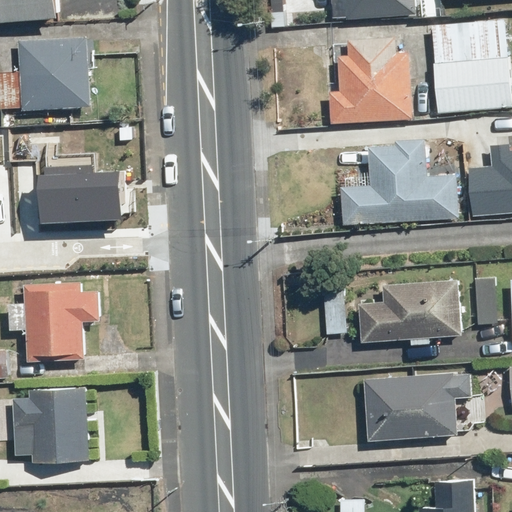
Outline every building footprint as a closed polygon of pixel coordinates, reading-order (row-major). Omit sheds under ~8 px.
[(0,0),(0,23),(57,19),(55,0),(0,0)] [(334,0),(336,17),(420,11),(419,0),(334,0)] [(435,22),(443,110),(511,104),(511,50),(509,16),(435,22)] [(333,89),(334,121),(416,117),(412,49),(400,50),(399,33),(352,36),(353,51),(343,51),(345,88),(333,89)] [(22,107),(22,111),(91,107),(88,68),(95,68),(92,36),(17,41),(19,72),(22,107)] [(0,73),(0,108),(22,107),(19,72),(0,73)] [(511,119),(477,122),(478,146),(511,143),(511,119)] [(345,184),(348,223),(464,216),(463,213),(511,209),(511,148),(455,152),(456,171),(432,173),(430,135),(401,137),(401,141),(374,143),(376,182),(345,184)] [(37,174),(40,223),(121,219),(119,170),(94,171),(93,164),(43,167),(44,174),(37,174)] [(479,274),(481,320),(502,320),(500,273),(479,274)] [(361,300),(365,340),(466,332),(462,275),(386,281),(388,298),(361,300)] [(9,330),(25,330),(27,362),(85,360),(83,322),(100,321),(98,291),(81,292),(80,282),(23,285),(24,303),(7,304),(9,330)] [(329,285),(331,331),(351,329),(349,284),(329,285)] [(0,348),(0,378),(9,378),(7,348),(0,348)] [(367,376),(372,440),(464,433),(460,393),(476,392),(474,368),(367,376)] [(12,399),(15,456),(32,455),(32,464),(89,461),(86,387),(28,390),(29,398),(12,399)] [(422,504),(422,511),(478,511),(476,476),(440,478),(441,503),(422,504)] [(36,511),(122,511),(120,511),(63,511),(64,492),(36,492),(36,511)] [(344,495),(344,511),(368,511),(368,494),(344,495)]
